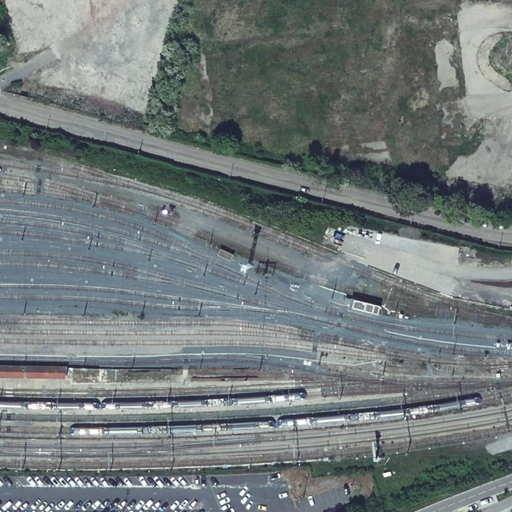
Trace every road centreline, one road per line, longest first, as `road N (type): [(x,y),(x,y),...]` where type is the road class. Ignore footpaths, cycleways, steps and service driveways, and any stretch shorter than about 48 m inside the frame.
road 1 (residential): [(0,102),(511,234)]
road 2 (unknown): [(204,511),(187,499),(0,493)]
